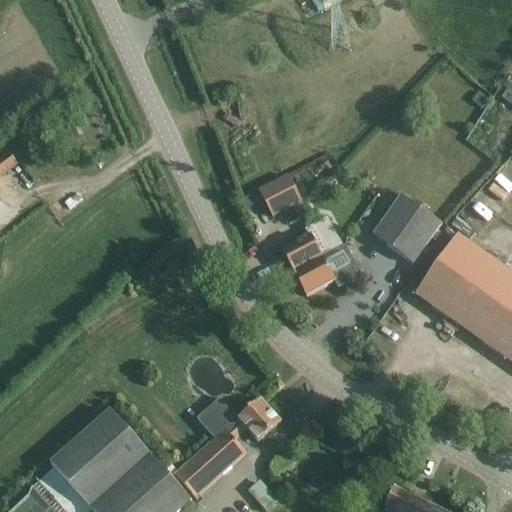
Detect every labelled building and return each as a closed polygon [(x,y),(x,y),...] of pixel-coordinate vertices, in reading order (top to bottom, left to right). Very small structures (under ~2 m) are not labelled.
[(9,154),(0,160),(0,178),(17,165),(9,154)] [(339,198),(353,183),(343,174),(329,189),(339,198)] [(308,225),(324,206),(312,196),(296,215),(308,225)] [(414,266),(441,226),(401,199),(374,238),(414,266)] [(327,227),(325,223),(310,232),(312,236),(282,251),(294,274),(324,259),(318,248),(336,239),(329,226),(327,227)] [(511,365),(511,276),(458,238),(416,297),(511,365)] [(324,259),(294,274),(307,297),(336,282),(339,288),(362,276),(347,246),(324,259)] [(216,440),(174,477),(194,499),(244,454),(233,441),(245,430),(256,443),(279,423),(260,401),(238,420),(232,414),(219,399),(197,419),(216,440)] [(180,511),(190,503),(109,413),(50,465),(91,511),(89,511),(180,511)] [(442,511),(394,489),(385,508),(393,511),(442,511)]
